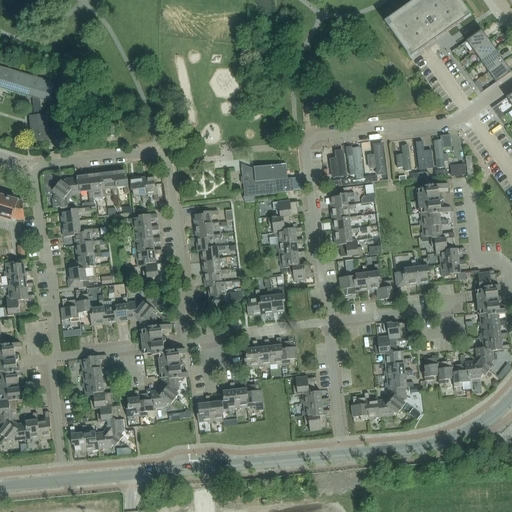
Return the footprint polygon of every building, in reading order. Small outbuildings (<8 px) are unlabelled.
[(445,33),(456,26),(471,15),(459,0),(415,0),(384,22),(410,58),(436,40),(436,41),(446,34),(445,33)] [(474,52),(489,41),(482,31),(466,42),(474,52)] [(489,41),(474,52),(481,63),(496,52),(489,41)] [(496,52),(481,63),(488,73),(504,62),(496,52)] [(465,59),(460,63),(463,67),(469,63),(465,59)] [(504,62),(488,73),(496,83),(511,72),(504,62)] [(0,87),(4,89),(5,89),(10,90),(21,93),(21,94),(22,94),(26,95),(27,95),(33,97),(34,105),(33,105),(34,105),(34,110),(34,111),(35,116),(30,116),(30,117),(30,123),(31,129),(32,135),(31,135),(31,136),(32,136),(32,142),(48,141),(48,140),(48,134),(47,128),(46,122),(47,122),(47,121),(46,121),(46,116),(46,115),(41,115),(40,110),(41,110),(40,109),(40,110),(40,105),(40,104),(39,99),(42,99),(42,101),(47,102),(47,101),(49,102),(54,83),(32,77),(32,76),(32,77),(27,75),(26,75),(15,72),(10,70),(0,67),(0,87)] [(482,94),(490,88),(483,79),(475,85),(482,94)] [(115,136),(114,128),(114,124),(106,125),(107,137),(115,136)] [(433,137),(436,167),(452,165),(448,135),(433,137)] [(413,140),(416,169),(432,167),(428,138),(413,140)] [(394,142),(398,172),(414,170),(410,140),(394,142)] [(363,143),(366,173),(382,171),(379,141),(363,143)] [(346,145),(349,175),(365,173),(362,143),(346,145)] [(329,147),(332,177),(348,175),(344,145),(329,147)] [(473,174),(472,165),(471,156),(465,157),(466,166),(466,168),(467,168),(468,175),(473,174)] [(287,179),(287,176),(286,165),(286,164),(254,167),(254,169),(248,167),(242,171),(243,177),(241,178),(241,184),(242,184),(243,184),(244,187),(244,194),(244,197),(245,203),(254,202),(254,200),(254,195),(276,193),(276,194),(276,193),(279,193),(294,192),(293,183),(293,179),(293,178),(287,179)] [(448,166),(449,177),(464,176),(463,165),(448,166)] [(125,195),(129,194),(128,180),(126,180),(124,170),(112,171),(113,181),(115,181),(116,188),(122,187),(122,188),(124,188),(125,195)] [(115,181),(113,181),(112,171),(100,173),(101,183),(103,183),(104,189),(110,189),(110,190),(112,189),(113,196),(117,195),(116,188),(115,181)] [(366,183),(371,182),(371,184),(387,181),(387,174),(384,171),(376,172),(377,176),(370,177),(370,176),(365,177),(365,179),(366,183)] [(101,197),(102,197),(105,197),(104,189),(103,183),(101,183),(100,173),(88,174),(89,184),(91,184),(92,191),(93,191),(98,190),(99,191),(100,191),(101,197)] [(89,199),(93,198),(93,191),(92,191),(91,184),(89,184),(88,174),(76,175),(76,178),(77,178),(78,186),(80,186),(80,192),(81,192),(87,191),(87,192),(88,192),(89,199)] [(154,177),(142,178),(143,189),(145,188),(146,195),(152,194),(152,195),(154,195),(154,202),(159,201),(157,187),(155,187),(154,177)] [(56,186),(70,197),(72,195),(81,194),(81,192),(80,192),(80,186),(78,186),(77,178),(76,178),(65,180),(63,183),(60,181),(56,186)] [(130,179),(131,191),(133,190),(134,196),(140,196),(140,197),(142,196),(143,203),(147,202),(146,195),(145,188),(143,189),(142,178),(130,179)] [(300,178),(293,179),(293,183),(294,190),(301,190),(300,178)] [(439,193),(449,192),(448,184),(425,186),(426,188),(417,189),(420,214),(421,214),(421,213),(429,212),(429,214),(439,213),(451,212),(450,207),(441,209),(440,206),(443,205),(442,198),(440,199),(439,193)] [(61,209),(70,208),(79,207),(79,204),(69,205),(69,199),(70,197),(56,186),(52,191),(54,193),(52,196),(53,208),(61,207),(61,209)] [(340,196),(329,198),(331,210),(342,209),(341,207),(348,206),(348,205),(347,200),(348,199),(348,198),(354,197),(354,193),(340,195),(340,196)] [(374,193),(366,194),(366,197),(367,203),(375,202),(374,195),(374,196),(374,193)] [(0,216),(13,220),(13,218),(19,220),(24,219),(23,201),(20,201),(0,195),(0,216)] [(273,203),(274,210),(276,210),(276,217),(277,217),(277,219),(285,218),(285,216),(290,215),(290,216),(298,215),(297,206),(299,206),(298,202),(290,203),(290,201),(278,202),(273,203)] [(342,209),(331,210),(332,222),(343,220),(342,218),(349,218),(349,217),(348,211),(349,211),(349,210),(356,209),(355,205),(348,205),(348,206),(341,207),(342,209)] [(90,208),(71,210),(71,212),(61,213),(62,225),(73,224),(73,223),(79,222),(79,221),(78,215),(79,215),(79,213),(86,213),(86,212),(90,212),(90,208)] [(193,216),(195,228),(206,226),(205,224),(211,224),(211,223),(212,223),(211,218),(212,217),(212,216),(218,215),(218,211),(204,212),(204,214),(193,216)] [(440,221),(439,213),(429,214),(429,212),(421,213),(421,214),(422,223),(420,223),(420,226),(422,226),(422,225),(430,224),(430,226),(440,225),(448,225),(447,220),(440,221)] [(157,218),(157,214),(139,216),(140,218),(130,219),(130,222),(132,222),(133,231),(141,230),(141,229),(151,227),(150,219),(157,218)] [(283,232),(283,230),(293,229),(293,225),(291,225),(290,216),(290,215),(285,216),(285,218),(277,219),(277,217),(276,217),(268,218),(269,227),(273,226),(274,234),(275,234),(276,234),(275,233),(283,232)] [(351,223),(351,222),(357,221),(357,216),(349,217),(349,218),(342,218),(343,220),(332,222),(334,234),(344,232),(344,230),(351,229),(350,223),(351,223)] [(64,238),(74,236),(74,234),(81,234),(80,233),(80,227),(81,227),(81,225),(87,225),(87,220),(79,221),(79,222),(73,223),(73,224),(62,225),(64,238)] [(195,228),(196,240),(207,238),(207,236),(213,236),(213,235),(212,229),(213,229),(213,228),(220,227),(219,222),(212,223),(211,223),(211,224),(205,224),(206,226),(195,228)] [(441,234),(440,225),(430,226),(430,224),(422,225),(422,226),(423,235),(421,235),(422,238),(428,237),(430,237),(430,238),(439,237),(439,239),(449,238),(449,233),(441,234)] [(133,231),(131,231),(132,234),(134,234),(135,243),(142,242),(142,240),(153,239),(152,231),(159,230),(158,226),(151,227),(141,229),(141,230),(133,231)] [(293,229),(283,230),(283,232),(275,233),(276,234),(275,234),(275,236),(277,236),(278,245),(286,244),(286,242),(296,241),(296,240),(295,233),(302,232),(302,228),(293,229)] [(352,235),(352,234),(359,233),(358,228),(351,229),(344,230),(344,232),(334,234),(335,246),(337,246),(337,245),(346,244),(346,242),(352,242),(352,241),(351,235),(352,235)] [(84,233),(80,233),(81,234),(74,234),(74,236),(75,246),(86,245),(86,243),(92,242),(91,236),(92,236),(92,234),(99,233),(98,229),(84,231),(84,233)] [(207,238),(196,240),(198,252),(201,251),(211,250),(211,248),(215,247),(214,241),(215,241),(215,240),(221,239),(221,234),(213,235),(213,236),(207,236),(207,238)] [(456,249),(455,246),(453,246),(452,238),(449,238),(439,239),(439,237),(430,238),(431,247),(435,247),(436,254),(437,254),(447,253),(447,251),(456,249)] [(144,252),(154,251),(153,243),(160,242),(160,238),(153,239),(142,240),(142,242),(135,243),(133,243),(133,246),(135,246),(136,255),(144,254),(144,252)] [(288,256),(287,254),(297,253),(297,252),(297,245),(304,244),(303,240),(296,240),(296,241),(286,242),(286,244),(278,245),(276,245),(277,248),(279,247),(280,257),(288,256)] [(77,258),(88,257),(87,255),(94,254),(93,248),(94,247),(94,246),(100,245),(100,241),(92,242),(86,243),(86,245),(75,246),(77,258)] [(353,256),(354,258),(363,257),(362,248),(358,248),(357,241),(352,241),(352,242),(346,242),(346,244),(337,245),(337,246),(338,249),(340,249),(341,257),(353,256)] [(201,251),(202,263),(213,262),(213,260),(219,259),(218,253),(219,253),(219,251),(226,250),(225,246),(215,247),(211,248),(211,250),(201,251)] [(449,264),(448,262),(458,261),(458,253),(465,253),(464,248),(456,249),(447,251),(447,253),(437,254),(437,256),(440,256),(441,265),(449,264)] [(154,251),(144,252),(144,254),(136,255),(134,255),(135,258),(137,258),(138,267),(145,266),(145,264),(156,263),(155,255),(162,254),(161,250),(154,251)] [(297,253),(287,254),(288,256),(280,257),(278,257),(278,260),(280,259),(281,269),(289,268),(289,265),(297,264),(297,266),(299,266),(298,257),(305,256),(305,251),(297,252),(297,253)] [(102,257),(101,253),(94,254),(87,255),(88,257),(77,258),(78,265),(77,265),(77,268),(78,268),(79,270),(85,269),(89,269),(89,267),(95,266),(94,260),(95,259),(95,258),(102,257)] [(202,263),(204,275),(214,274),(214,272),(220,271),(220,265),(221,265),(221,263),(227,262),(227,258),(219,259),(213,260),(213,262),(202,263)] [(429,273),(428,266),(427,259),(423,259),(424,266),(422,266),(422,267),(416,268),(417,274),(415,274),(416,285),(428,283),(427,273),(429,273)] [(395,273),(396,280),(396,282),(397,287),(416,285),(415,274),(417,274),(416,268),(415,260),(411,261),(412,267),(410,267),(410,268),(404,269),(404,272),(395,273)] [(458,261),(448,262),(449,264),(441,265),(439,265),(439,268),(441,268),(442,278),(450,277),(450,275),(457,274),(460,273),(459,265),(466,264),(466,260),(458,261)] [(25,276),(33,275),(32,271),(25,272),(24,264),(23,264),(22,262),(6,264),(7,274),(5,274),(5,277),(7,276),(15,275),(15,277),(25,276)] [(164,268),(166,268),(166,264),(157,265),(157,263),(156,263),(145,264),(145,266),(146,271),(142,272),(143,281),(152,280),(152,285),(166,283),(164,268)] [(289,268),(290,275),(293,274),(294,281),(306,280),(306,278),(314,277),(313,273),(311,273),(310,265),(307,265),(299,266),(297,266),(297,264),(289,265),(289,268)] [(373,273),(367,273),(368,280),(366,280),(367,291),(377,289),(379,289),(378,278),(380,278),(378,264),(374,265),(375,271),(373,272),(373,273)] [(361,274),(355,275),(356,281),(354,281),(355,292),(356,292),(367,291),(366,280),(368,280),(367,273),(366,266),(362,266),(363,273),(361,273),(361,274)] [(69,281),(68,281),(69,289),(83,287),(82,282),(89,281),(94,280),(94,276),(87,277),(87,275),(86,275),(85,269),(79,270),(78,268),(77,268),(68,269),(69,281)] [(214,274),(204,275),(205,287),(208,287),(216,286),(216,284),(222,283),(221,277),(222,277),(222,275),(229,274),(228,270),(220,271),(214,272),(214,274)] [(479,270),(470,272),(470,275),(478,275),(479,281),(475,282),(476,291),(481,290),(485,290),(485,288),(499,286),(497,286),(496,278),(498,278),(498,274),(494,274),(494,271),(489,271),(489,273),(480,274),(479,270)] [(339,278),(339,281),(341,290),(343,289),(344,298),(348,297),(348,295),(356,294),(356,292),(355,292),(354,281),(356,281),(355,275),(355,272),(346,274),(347,277),(339,278)] [(7,276),(8,286),(6,286),(6,289),(8,288),(16,287),(17,289),(27,288),(34,287),(33,283),(26,284),(25,276),(15,277),(15,275),(7,276)] [(112,276),(101,278),(102,285),(113,284),(112,283),(112,276)] [(377,289),(378,300),(386,300),(386,303),(395,302),(394,293),(392,293),(390,281),(382,282),(382,278),(380,278),(378,278),(379,289),(377,289)] [(208,287),(209,298),(220,297),(220,295),(226,295),(226,294),(225,288),(226,288),(226,287),(233,287),(232,281),(222,283),(216,284),(216,286),(208,287)] [(477,298),(479,315),(480,315),(480,314),(488,313),(488,315),(498,314),(506,313),(506,309),(504,309),(503,305),(499,306),(499,303),(500,303),(501,301),(501,298),(499,297),(498,297),(498,294),(497,291),(500,290),(499,286),(485,288),(485,290),(481,290),(482,294),(476,294),(477,298)] [(8,298),(8,300),(18,299),(18,301),(27,300),(35,299),(35,295),(28,296),(27,288),(17,289),(16,287),(8,288),(10,297),(8,298)] [(283,302),(285,301),(283,287),(279,288),(279,294),(278,294),(278,295),(272,296),(273,302),(271,303),(272,313),(284,312),(283,302)] [(266,297),(260,298),(261,304),(259,304),(260,315),(272,313),(271,303),(273,302),(272,296),(271,289),(267,289),(268,296),(266,296),(266,297)] [(260,290),(259,290),(255,290),(256,297),(254,297),(254,298),(248,299),(249,305),(247,305),(248,316),(260,315),(259,304),(261,304),(260,298),(260,290)] [(84,317),(90,316),(92,316),(91,309),(92,309),(92,307),(90,307),(88,294),(80,295),(80,293),(76,294),(77,302),(75,302),(76,313),(78,313),(83,313),(84,317)] [(226,295),(220,295),(220,297),(209,298),(207,298),(208,307),(206,307),(207,311),(215,310),(215,312),(227,311),(226,303),(230,303),(229,302),(241,300),(240,293),(237,293),(229,294),(226,294),(226,295)] [(114,313),(116,323),(128,322),(128,319),(127,319),(126,311),(128,311),(127,303),(128,303),(127,297),(123,298),(123,304),(122,304),(122,305),(116,306),(116,313),(114,313)] [(4,308),(5,317),(14,316),(13,314),(26,312),(25,304),(27,304),(27,300),(18,301),(18,299),(8,300),(7,300),(7,307),(4,308)] [(110,307),(104,308),(104,314),(102,314),(104,325),(116,323),(114,313),(116,313),(116,306),(115,299),(111,299),(111,306),(110,306),(110,307)] [(63,308),(61,309),(63,320),(70,319),(71,323),(79,322),(78,313),(76,313),(75,302),(75,301),(67,302),(67,300),(62,300),(63,308)] [(92,316),(90,316),(91,326),(104,325),(102,314),(104,314),(104,308),(103,300),(99,300),(99,307),(98,307),(98,308),(92,309),(91,309),(92,316)] [(139,302),(128,303),(127,303),(128,311),(126,311),(127,319),(128,319),(136,318),(138,320),(149,306),(144,302),(142,304),(139,302)] [(140,322),(141,330),(149,329),(149,327),(157,326),(156,315),(152,312),(154,310),(149,306),(138,320),(140,322)] [(479,327),(481,327),(481,326),(489,325),(489,327),(499,326),(507,326),(506,321),(499,322),(498,314),(488,315),(488,313),(480,314),(480,315),(481,324),(479,324),(479,327)] [(400,336),(408,335),(408,331),(406,331),(405,323),(392,324),(392,322),(383,323),(384,332),(388,332),(388,337),(389,337),(389,339),(397,338),(400,338),(400,336)] [(157,326),(149,327),(149,329),(141,330),(140,330),(143,348),(143,355),(147,354),(152,354),(152,352),(158,351),(159,350),(164,349),(164,345),(163,343),(165,343),(166,341),(165,338),(164,337),(163,337),(162,334),(172,333),(171,325),(157,326)] [(480,336),(480,338),(490,337),(491,339),(501,338),(508,337),(507,333),(500,334),(499,326),(489,327),(489,325),(481,326),(481,327),(482,336),(480,336)] [(396,342),(409,341),(408,335),(400,336),(400,338),(397,338),(389,339),(389,337),(388,337),(377,338),(378,346),(375,346),(376,355),(384,354),(384,352),(392,351),(392,353),(397,352),(396,342)] [(483,341),(484,348),(484,350),(491,349),(492,351),(509,349),(509,345),(502,346),(501,338),(491,339),(490,337),(480,338),(481,341),(483,341)] [(277,346),(270,347),(269,347),(271,357),(269,357),(269,365),(270,365),(279,364),(279,366),(282,366),(282,364),(281,364),(281,356),(282,355),(281,343),(281,338),(276,339),(277,346)] [(289,342),(281,343),(282,355),(281,356),(281,364),(282,364),(290,363),(290,360),(297,359),(296,347),(294,347),(293,339),(289,340),(289,342)] [(265,347),(258,348),(257,348),(259,358),(257,359),(258,367),(258,366),(267,365),(267,367),(270,367),(270,365),(269,365),(269,357),(271,357),(269,347),(270,347),(269,340),(264,340),(265,347)] [(244,360),(245,368),(255,367),(255,369),(258,369),(258,366),(258,367),(257,359),(259,358),(257,348),(258,348),(257,341),(252,342),(253,349),(245,350),(246,359),(244,360)] [(0,347),(0,371),(5,371),(6,373),(20,371),(19,367),(17,367),(17,364),(16,361),(18,361),(19,359),(18,356),(17,355),(16,355),(15,352),(19,352),(19,348),(21,348),(20,343),(3,345),(1,346),(1,348),(0,347)] [(489,371),(493,366),(491,364),(493,361),(492,351),(491,349),(484,350),(484,348),(476,349),(477,358),(475,360),(489,371)] [(152,356),(158,355),(161,379),(161,378),(170,378),(170,379),(178,378),(188,377),(188,372),(182,373),(181,370),(184,370),(183,363),(180,364),(180,358),(184,357),(183,354),(185,354),(185,349),(167,351),(167,349),(164,349),(159,350),(158,351),(152,352),(152,354),(152,356)] [(384,354),(385,361),(383,361),(383,364),(385,364),(393,363),(394,365),(404,364),(411,363),(410,359),(403,359),(402,351),(397,352),(392,353),(392,351),(384,352),(384,354)] [(106,355),(89,357),(89,359),(79,360),(80,363),(82,363),(83,372),(101,370),(101,368),(100,360),(107,360),(106,355)] [(424,359),(426,372),(424,372),(425,381),(434,380),(433,377),(438,376),(440,376),(439,364),(437,365),(437,363),(436,358),(436,356),(432,356),(432,358),(424,359)] [(438,376),(439,384),(448,383),(448,380),(452,379),(455,379),(453,368),(451,368),(451,366),(451,359),(446,360),(447,362),(437,363),(437,365),(439,364),(440,376),(438,376)] [(474,362),(465,363),(466,371),(468,371),(469,379),(481,377),(483,374),(485,376),(489,371),(475,360),(474,362)] [(462,383),(470,382),(469,379),(468,371),(466,371),(465,363),(465,362),(461,363),(461,365),(451,366),(451,368),(453,368),(455,379),(452,379),(454,388),(463,386),(462,383)] [(385,364),(386,373),(384,373),(385,376),(387,376),(395,375),(395,377),(405,375),(405,376),(412,375),(412,370),(404,371),(404,364),(394,365),(393,363),(385,364)] [(83,375),(84,384),(102,382),(102,380),(101,372),(108,371),(108,367),(101,368),(101,370),(83,372),(81,372),(81,375),(83,375)] [(22,392),(22,388),(22,385),(19,385),(18,380),(23,379),(22,375),(21,376),(20,371),(6,373),(5,371),(0,371),(0,399),(1,400),(8,399),(9,401),(17,400),(18,404),(24,403),(23,395),(20,395),(20,392),(22,392)] [(502,371),(497,377),(501,380),(506,374),(502,371)] [(386,388),(388,388),(388,387),(396,387),(396,389),(404,388),(414,387),(413,382),(406,383),(405,376),(405,375),(395,377),(395,375),(387,376),(388,385),(386,385),(386,388)] [(307,377),(296,378),(297,386),(293,386),(294,395),(302,394),(302,392),(310,391),(310,393),(316,392),(315,392),(314,382),(316,382),(316,378),(307,379),(307,377)] [(162,387),(161,389),(175,400),(179,395),(177,393),(179,390),(178,378),(170,379),(170,378),(161,378),(162,387)] [(82,384),(82,385),(82,387),(85,387),(86,396),(93,395),(93,393),(103,392),(102,384),(110,383),(109,379),(102,380),(102,382),(84,384),(82,384)] [(235,408),(244,407),(245,409),(247,409),(247,408),(246,399),(248,399),(246,386),(247,386),(246,382),(242,382),(243,389),(235,390),(236,400),(234,401),(235,408)] [(254,385),(247,386),(246,386),(248,399),(246,399),(247,408),(255,407),(256,411),(264,410),(263,402),(261,391),(259,391),(258,382),(254,383),(254,385)] [(223,392),(223,394),(224,402),(222,402),(223,410),(233,409),(233,411),(235,410),(235,408),(234,401),(236,400),(235,390),(234,383),(230,383),(231,391),(223,392)] [(405,404),(403,402),(406,399),(404,388),(396,389),(396,387),(388,387),(388,388),(389,396),(388,398),(401,409),(405,404)] [(159,391),(151,392),(152,400),(154,400),(154,408),(155,408),(166,406),(169,403),(171,405),(175,400),(161,389),(159,391)] [(128,409),(126,409),(127,417),(137,416),(137,418),(140,418),(140,417),(139,408),(141,408),(139,395),(139,390),(134,391),(135,398),(127,399),(128,409)] [(93,393),(93,395),(94,400),(90,401),(91,410),(100,409),(100,406),(111,405),(113,405),(112,397),(114,397),(113,393),(105,394),(105,391),(103,392),(93,393)] [(140,417),(148,416),(148,412),(155,411),(155,408),(154,408),(154,400),(152,400),(151,392),(151,391),(147,392),(147,394),(139,395),(141,408),(139,408),(140,417)] [(321,399),(320,391),(315,392),(316,392),(310,393),(310,391),(302,392),(302,394),(303,401),(301,402),(302,404),(304,404),(311,403),(312,405),(322,404),(329,403),(328,399),(321,399)] [(368,393),(364,394),(365,398),(366,409),(368,409),(370,421),(372,420),(372,418),(381,417),(380,408),(378,408),(377,401),(377,399),(369,400),(368,393)] [(219,402),(210,403),(211,413),(209,413),(210,421),(211,421),(220,420),(220,422),(223,422),(222,412),(224,412),(223,410),(222,402),(224,402),(223,394),(218,395),(219,402)] [(199,414),(197,415),(198,423),(208,422),(208,424),(211,423),(211,421),(210,421),(209,413),(211,413),(210,403),(210,396),(205,396),(206,404),(198,405),(199,414)] [(365,398),(357,399),(357,397),(352,397),(353,406),(351,406),(353,418),(360,417),(361,420),(369,419),(369,421),(370,421),(368,409),(366,409),(365,398)] [(386,400),(377,401),(378,408),(380,408),(381,417),(393,416),(395,413),(397,414),(401,409),(388,398),(386,400)] [(8,399),(1,400),(0,399),(0,416),(4,416),(4,414),(12,413),(17,412),(16,404),(18,404),(17,400),(9,401),(8,399)] [(304,404),(305,413),(303,414),(303,416),(304,416),(313,415),(313,417),(326,415),(330,415),(330,410),(323,411),(322,404),(312,405),(311,403),(304,404)] [(100,423),(107,422),(107,420),(119,418),(118,410),(120,410),(120,406),(111,407),(111,405),(100,406),(100,409),(100,414),(97,414),(98,423),(100,423)] [(409,414),(417,420),(421,415),(413,408),(409,414)] [(51,429),(49,412),(44,412),(45,419),(38,420),(39,430),(37,431),(38,438),(47,437),(47,439),(50,439),(49,429),(51,429)] [(0,431),(0,433),(4,437),(15,423),(13,421),(12,413),(4,414),(4,416),(0,416),(0,430),(1,431),(0,431)] [(32,413),(33,415),(33,421),(25,422),(25,424),(26,424),(27,432),(25,432),(26,440),(35,439),(36,441),(38,441),(38,438),(37,431),(39,430),(38,420),(37,413),(32,413)] [(304,416),(305,425),(309,424),(310,431),(321,430),(321,428),(330,427),(329,423),(327,423),(326,415),(313,417),(313,415),(304,416)] [(107,429),(106,431),(119,441),(123,436),(121,435),(124,432),(122,420),(119,420),(119,418),(107,420),(107,422),(107,429)] [(17,425),(15,423),(4,437),(9,441),(11,439),(14,441),(26,440),(25,432),(27,432),(26,424),(25,424),(17,425)] [(87,433),(86,426),(82,426),(83,433),(84,443),(86,443),(87,451),(87,453),(90,453),(90,451),(99,450),(98,442),(96,442),(95,434),(96,434),(95,432),(87,433)] [(72,445),(74,445),(75,454),(78,454),(78,452),(87,451),(86,443),(84,443),(83,433),(75,434),(74,427),(70,427),(72,445)] [(98,442),(99,450),(111,448),(113,445),(115,447),(119,441),(106,431),(104,433),(96,434),(95,434),(96,442),(98,442)]
